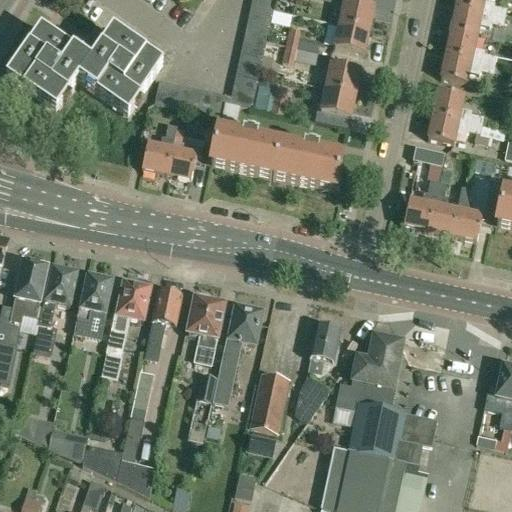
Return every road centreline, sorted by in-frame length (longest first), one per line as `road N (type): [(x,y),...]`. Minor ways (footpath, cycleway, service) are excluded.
road 1 (residential): [(422,0),(361,279)]
road 2 (primary): [(361,279),(93,220)]
road 3 (primary): [(511,312),(361,279)]
road 4 (residential): [(114,0),(189,51),(224,0)]
